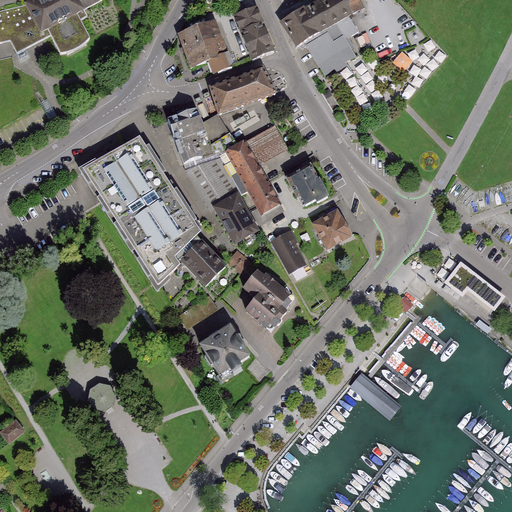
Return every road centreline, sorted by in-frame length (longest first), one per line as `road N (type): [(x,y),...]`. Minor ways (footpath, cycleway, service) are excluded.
road 1 (residential): [(417,225),(203,481),(188,511)]
road 2 (residential): [(417,225),(358,176),(288,57)]
road 3 (residential): [(137,86),(0,185)]
road 4 (residential): [(288,57),(181,91),(137,86)]
